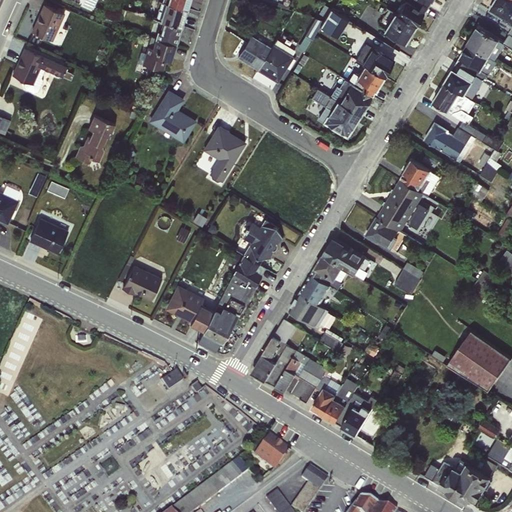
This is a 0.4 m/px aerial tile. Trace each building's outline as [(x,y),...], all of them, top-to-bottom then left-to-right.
[(405,0),(397,12),(416,25),(424,12),(406,0),(405,0)] [(511,0),(494,0),(488,11),(501,19),(500,21),(511,27),(509,34),(511,35),(511,0)] [(189,7),(168,2),(165,1),(160,19),(164,21),(183,26),(189,7)] [(43,4),(31,31),(52,41),(65,13),(43,4)] [(331,6),(320,25),(338,36),(349,17),(331,6)] [(416,25),(397,12),(394,11),(383,30),(405,43),(416,25)] [(308,50),(322,18),(315,15),(300,47),(308,50)] [(183,26),(164,21),(161,31),(158,30),(155,37),(176,44),(183,26)] [(468,44),(494,59),(504,45),(511,49),(511,35),(509,34),(504,42),(478,25),(467,43),(468,44)] [(257,69),(271,45),(251,33),(237,56),(257,69)] [(176,44),(155,37),(153,46),(148,44),(145,52),(140,50),(137,62),(163,70),(166,60),(171,61),(176,44)] [(271,45),(257,69),(278,82),(294,56),(292,54),(295,49),(277,37),(271,45)] [(494,59),(468,44),(456,63),(482,80),(484,80),(496,61),(494,59)] [(24,46),(11,74),(25,81),(23,85),(25,89),(34,93),(38,91),(43,81),(41,76),(45,69),(57,77),(63,76),(67,66),(24,46)] [(364,64),(384,77),(395,59),(372,46),(362,62),(364,64)] [(444,82),(467,96),(470,98),(482,80),(456,63),(444,82)] [(384,77),(364,64),(357,76),(352,73),(348,79),(373,96),(384,77)] [(373,96),(348,79),(344,78),(339,86),(336,85),(330,95),(362,114),(373,96)] [(467,96),(444,82),(432,102),(454,115),(467,96)] [(362,114),(330,95),(317,87),(311,97),(325,106),(318,118),(347,137),(362,114)] [(184,98),(168,88),(148,121),(183,142),(197,120),(178,109),(184,98)] [(12,115),(0,112),(0,128),(9,130),(12,115)] [(79,145),(74,156),(89,163),(92,157),(99,160),(104,149),(103,145),(107,136),(109,137),(115,123),(94,114),(88,128),(92,130),(90,135),(87,134),(83,144),(79,145)] [(456,159),(472,134),(459,126),(454,134),(449,131),(450,130),(435,121),(424,139),(456,159)] [(246,141),(218,124),(203,148),(218,158),(209,173),(222,181),(246,141)] [(494,179),(503,160),(485,151),(476,170),(494,179)] [(400,178),(424,193),(429,196),(441,176),(412,157),(400,178)] [(30,191),(38,194),(47,174),(39,170),(30,191)] [(424,193),(400,178),(388,197),(424,218),(429,209),(419,202),(424,193)] [(52,179),(48,188),(66,195),(70,186),(52,179)] [(0,220),(7,224),(19,200),(0,191),(0,220)] [(424,218),(388,197),(376,216),(399,230),(401,231),(407,222),(418,228),(424,218)] [(399,230),(376,216),(365,234),(388,248),(399,230)] [(40,217),(29,240),(57,253),(68,230),(40,217)] [(323,254),(348,270),(356,274),(367,255),(364,253),(362,254),(334,237),(323,254)] [(511,249),(509,247),(500,262),(511,269),(511,249)] [(348,270),(323,254),(315,268),(342,282),(348,270)] [(406,260),(397,285),(416,292),(426,267),(406,260)] [(134,263),(122,287),(134,293),(135,291),(151,298),(162,277),(134,263)] [(342,282),(315,268),(300,292),(321,304),(332,286),(338,290),(342,282)] [(204,297),(177,283),(165,307),(191,320),(190,323),(203,330),(214,309),(200,304),(204,297)] [(321,304),(300,292),(289,310),(316,326),(327,308),(321,304)] [(271,383),(292,346),(286,343),(296,324),(284,318),(252,372),(271,383)] [(329,326),(322,338),(339,349),(346,337),(329,326)] [(449,365),(492,389),(511,353),(468,330),(449,365)] [(306,364),(311,357),(302,352),(305,348),(300,345),(297,349),(292,346),(271,383),(285,392),(302,362),(306,364)] [(311,357),(306,364),(299,376),(316,387),(315,389),(320,393),(311,407),(324,415),(341,385),(327,376),(331,368),(329,367),(328,367),(311,357)] [(161,379),(169,390),(184,379),(177,368),(161,379)] [(336,421),(351,398),(356,389),(344,383),(341,385),(324,415),(336,421)] [(351,398),(336,421),(357,434),(378,399),(372,395),(366,406),(363,405),(361,409),(355,406),(357,403),(351,398)] [(484,418),(481,425),(497,433),(501,425),(484,418)] [(274,470),(290,451),(269,435),(253,455),(274,470)] [(501,460),(509,444),(498,438),(489,454),(501,460)] [(511,444),(502,461),(511,467),(511,444)] [(243,458),(162,511),(190,511),(251,471),(243,458)] [(432,461),(423,475),(469,502),(472,498),(477,501),(492,476),(461,458),(456,466),(445,459),(441,467),(432,461)] [(293,505),(304,511),(305,511),(329,476),(310,464),(302,476),(309,481),(293,505)] [(267,497),(279,511),(297,511),(278,488),(267,497)] [(371,511),(377,503),(359,496),(347,511),(371,511)] [(393,511),(395,510),(377,503),(371,511),(393,511)]
